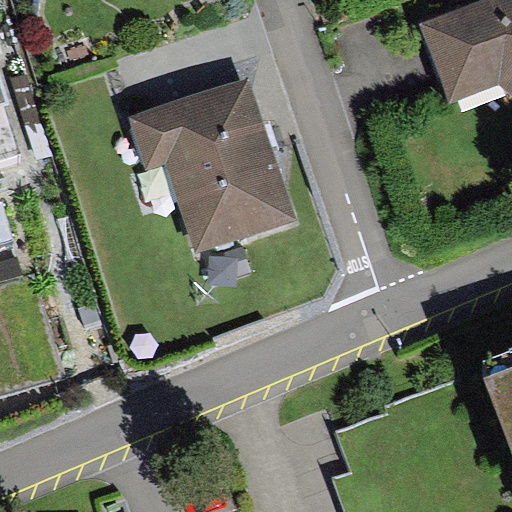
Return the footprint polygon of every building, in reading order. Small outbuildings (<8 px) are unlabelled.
[(511,0),(502,0),(420,31),(450,109),(500,90),(511,99),(511,0)] [(250,84),(129,125),(147,179),(166,173),(195,261),(298,227),(250,84)] [(0,93),(0,173),(22,167),(0,93)] [(3,207),(0,207),(0,249),(14,245),(3,207)] [(0,400),(67,380),(35,276),(0,286),(0,400)] [(511,364),(476,378),(511,471),(511,364)]
